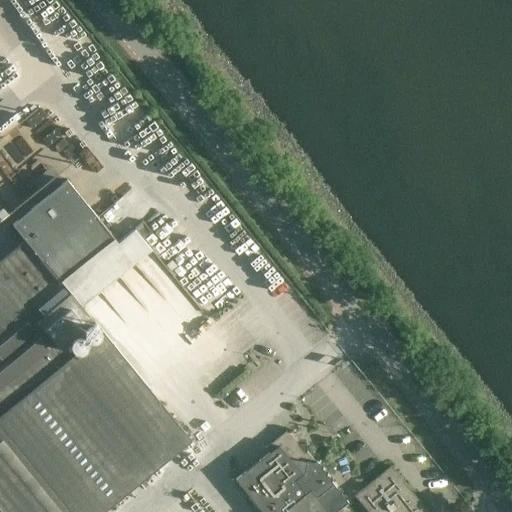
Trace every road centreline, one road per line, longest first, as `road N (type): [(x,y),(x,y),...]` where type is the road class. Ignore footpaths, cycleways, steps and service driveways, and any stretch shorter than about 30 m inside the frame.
road 1 (residential): [(492,511),(89,0)]
road 2 (unknown): [(309,357),(49,61)]
road 3 (unknown): [(309,357),(215,431),(208,484),(226,511)]
